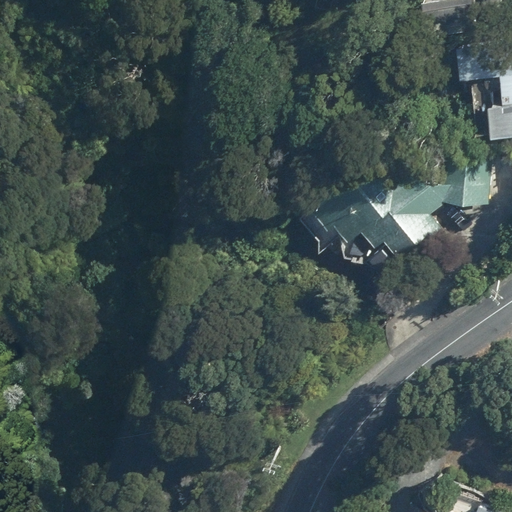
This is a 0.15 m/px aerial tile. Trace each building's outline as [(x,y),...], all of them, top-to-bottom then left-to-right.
[(483,0),(429,0),(434,30),(486,22),(483,0)] [(511,38),(462,44),(465,75),(506,71),(510,102),(495,104),(498,130),(511,128),(511,38)] [(403,136),(316,203),(333,224),(340,219),(355,238),(368,227),(381,245),(389,238),(401,254),(446,225),(434,210),(451,197),(403,136)] [(459,156),(458,200),(489,200),(490,157),(459,156)] [(499,511),(476,503),(472,511),(499,511)]
